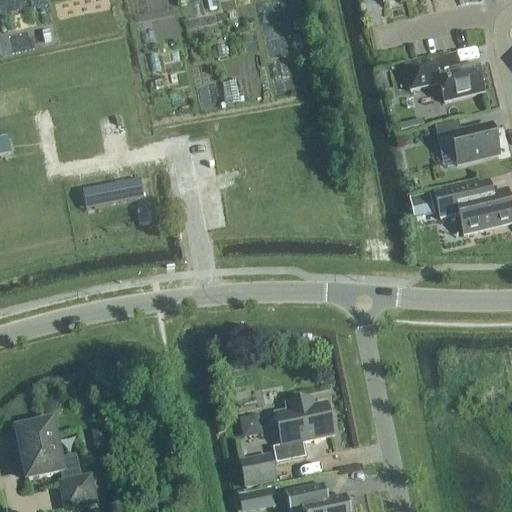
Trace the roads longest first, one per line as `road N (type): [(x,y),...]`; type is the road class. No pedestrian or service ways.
road 1 (residential): [(360,296),(155,302),(0,337)]
road 2 (residential): [(360,296),(402,511)]
road 3 (residential): [(511,300),(360,296)]
road 4 (residential): [(494,13),(376,41)]
